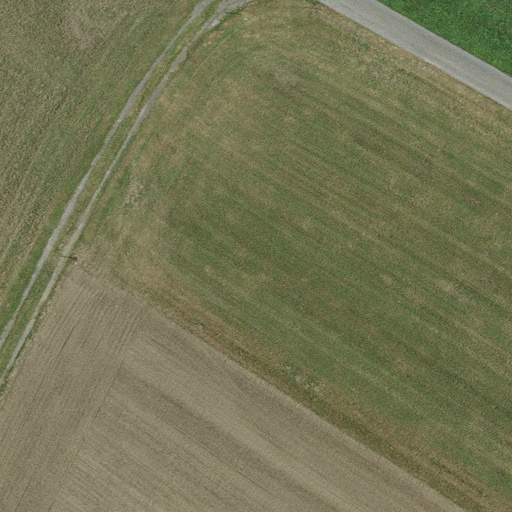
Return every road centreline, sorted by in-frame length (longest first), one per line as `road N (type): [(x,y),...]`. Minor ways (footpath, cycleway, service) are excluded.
road 1 (track): [(0,370),(106,159),(196,26),(225,0)]
road 2 (residential): [(352,0),(511,92)]
